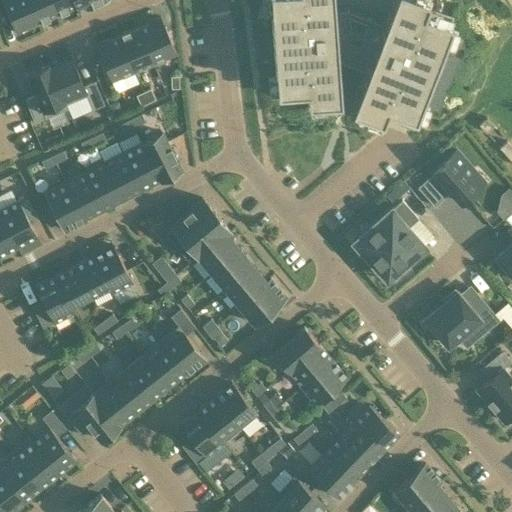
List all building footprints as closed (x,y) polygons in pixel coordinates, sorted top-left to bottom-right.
[(0,0),(15,32),(36,23),(25,0),(0,0)] [(25,0),(36,23),(56,15),(49,0),(25,0)] [(75,6),(72,0),(49,0),(56,15),(75,6)] [(97,3),(96,0),(72,0),(75,6),(77,12),(97,3)] [(268,0),(275,89),(305,86),(306,100),(335,98),(335,101),(339,101),(336,61),(337,61),(340,62),(360,70),(363,71),(349,108),(353,109),(353,107),(381,117),(386,104),(402,111),(414,115),(418,105),(438,113),(465,41),(445,34),(445,33),(449,24),(420,13),(425,0),(390,0),(382,23),(368,18),(345,9),(332,10),(331,0),(268,0)] [(154,63),(176,54),(160,16),(138,26),(154,63)] [(133,72),(154,63),(138,26),(117,35),(133,72)] [(111,81),(133,72),(117,35),(95,44),(111,81)] [(65,104),(85,95),(91,110),(103,104),(94,81),(83,86),(70,55),(48,65),(64,104),(65,104)] [(65,104),(64,104),(48,65),(26,74),(35,95),(24,100),(34,123),(66,109),(67,108),(65,104)] [(150,89),(142,92),(147,103),(155,99),(150,89)] [(147,103),(142,92),(136,95),(141,106),(147,103)] [(141,113),(130,118),(133,126),(144,121),(141,113)] [(486,117),(478,124),(485,133),(493,125),(486,117)] [(133,126),(130,118),(119,123),(123,131),(133,126)] [(160,178),(180,168),(161,131),(141,142),(160,178)] [(90,137),(94,144),(105,139),(102,132),(90,137)] [(83,149),(94,144),(90,137),(79,142),(83,149)] [(511,147),(506,141),(498,148),(511,162),(511,147)] [(141,188),(160,178),(141,142),(122,152),(141,188)] [(65,157),(62,150),(51,155),(54,162),(65,157)] [(473,169),(456,150),(432,171),(433,172),(417,187),(433,206),(450,191),(460,202),(478,186),(467,174),(473,169)] [(121,198),(141,188),(122,152),(102,162),(121,198)] [(44,167),(54,162),(51,155),(40,160),(44,167)] [(102,208),(121,198),(102,162),(83,172),(102,208)] [(84,218),(102,208),(83,172),(64,182),(84,220),(85,220),(84,218)] [(64,230),(84,220),(64,182),(44,192),(64,230)] [(403,182),(394,189),(401,197),(410,190),(403,182)] [(511,193),(506,188),(499,194),(511,207),(511,193)] [(170,224),(197,256),(228,229),(201,197),(170,224)] [(0,207),(0,215),(16,246),(36,236),(17,199),(0,207)] [(31,210),(25,199),(19,202),(25,214),(31,210)] [(356,244),(352,247),(362,257),(365,254),(386,277),(422,245),(406,228),(418,218),(401,199),(354,241),(356,244)] [(0,254),(16,246),(0,215),(0,254)] [(511,224),(506,230),(511,237),(511,243),(495,257),(511,276),(511,224)] [(197,256),(210,272),(238,249),(225,233),(229,230),(228,229),(197,256)] [(111,291),(131,281),(112,245),(92,255),(111,291)] [(210,272),(224,289),(252,265),(238,249),(210,272)] [(110,292),(111,291),(92,255),(73,265),(89,296),(107,287),(110,292)] [(152,264),(164,281),(165,280),(175,273),(162,256),(152,264)] [(71,306),(89,296),(73,265),(54,275),(73,311),(74,311),(71,306)] [(224,289),(238,305),(270,279),(269,278),(265,281),(252,265),(224,289)] [(165,280),(171,288),(181,280),(175,273),(165,280)] [(42,328),(73,311),(54,275),(34,285),(42,300),(30,306),(42,328)] [(253,323),(274,305),(284,296),(270,279),(238,305),(253,323)] [(161,296),(171,288),(165,280),(164,281),(155,288),(161,296)] [(471,308),(456,290),(423,317),(447,345),(471,324),(480,335),(499,319),(481,299),(471,308)] [(178,296),(187,307),(193,303),(184,291),(178,296)] [(511,304),(510,301),(498,308),(511,329),(511,328),(511,304)] [(186,374),(204,359),(185,335),(195,327),(180,308),(170,316),(177,325),(159,339),(186,374)] [(116,320),(112,313),(102,320),(106,327),(116,320)] [(135,325),(131,318),(121,325),(125,331),(135,325)] [(200,325),(206,332),(215,324),(209,318),(200,325)] [(92,327),(97,334),(106,327),(102,320),(92,327)] [(211,338),(220,330),(215,324),(206,332),(211,338)] [(125,331),(121,325),(111,332),(115,338),(125,331)] [(272,352),(286,370),(318,343),(303,326),(272,352)] [(186,374),(159,339),(142,353),(168,385),(185,372),(186,374)] [(99,349),(95,342),(85,349),(90,356),(99,349)] [(286,370),(301,386),(332,360),(318,343),(286,370)] [(511,359),(501,348),(480,366),(489,377),(477,387),(488,400),(487,401),(488,402),(489,401),(493,406),(492,407),(493,409),(494,408),(504,419),(511,412),(511,379),(501,367),(511,359)] [(90,356),(85,349),(75,356),(80,363),(90,356)] [(151,399),(168,385),(142,353),(126,366),(151,399)] [(301,386),(315,403),(346,377),(332,360),(301,386)] [(75,372),(68,364),(60,370),(67,378),(75,372)] [(134,412),(151,399),(126,366),(109,380),(134,412)] [(53,374),(41,381),(50,396),(62,388),(53,374)] [(117,425),(134,412),(109,380),(92,393),(117,425)] [(250,389),(255,395),(265,387),(259,381),(250,389)] [(257,414),(257,413),(232,382),(214,396),(239,428),(257,414)] [(331,398),(336,405),(346,397),(340,390),(331,398)] [(100,439),(117,425),(92,393),(74,407),(67,398),(57,405),(72,424),(82,416),(100,439)] [(222,442),(239,428),(214,396),(197,409),(222,442)] [(269,412),(276,407),(268,397),(261,403),(269,412)] [(352,419),(366,404),(359,397),(345,412),(352,419)] [(321,406),(327,413),(336,405),(331,398),(321,406)] [(383,449),(398,433),(369,404),(353,420),(383,449)] [(277,422),(283,416),(276,407),(269,412),(277,422)] [(31,441),(57,473),(75,459),(56,436),(66,428),(51,409),(41,417),(49,427),(32,441),(31,441)] [(195,463),(222,442),(197,409),(179,423),(190,437),(180,444),(195,463)] [(368,465),(383,449),(353,420),(338,436),(368,465)] [(302,430),(307,436),(316,429),(311,422),(302,430)] [(292,437),(297,444),(307,436),(302,430),(292,437)] [(14,455),(40,487),(57,473),(31,441),(32,441),(28,436),(10,450),(14,455)] [(353,481),(368,465),(338,436),(323,452),(353,481)] [(259,453),(264,459),(284,443),(279,437),(259,453)] [(298,450),(313,462),(321,451),(307,439),(298,450)] [(308,468),(337,497),(353,481),(323,452),(308,468)] [(250,460),(255,467),(264,459),(259,453),(250,460)] [(0,471),(23,500),(40,487),(14,455),(0,466),(0,471)] [(256,468),(261,474),(270,466),(265,460),(256,468)] [(408,506),(439,479),(425,462),(393,489),(408,506)] [(0,471),(0,507),(3,511),(8,511),(23,500),(0,471)] [(221,480),(228,489),(236,482),(229,474),(221,480)] [(277,491),(281,495),(299,511),(313,511),(323,503),(293,475),(277,491)] [(247,492),(257,484),(251,478),(242,486),(247,492)] [(408,506),(412,511),(433,511),(449,499),(436,483),(440,480),(439,479),(408,506)] [(233,493),(238,499),(247,492),(242,486),(233,493)] [(120,511),(121,511),(120,511),(113,511),(99,494),(98,495),(85,505),(89,511),(120,511)] [(299,511),(281,495),(267,511),(299,511)] [(433,511),(460,511),(449,499),(433,511)]
